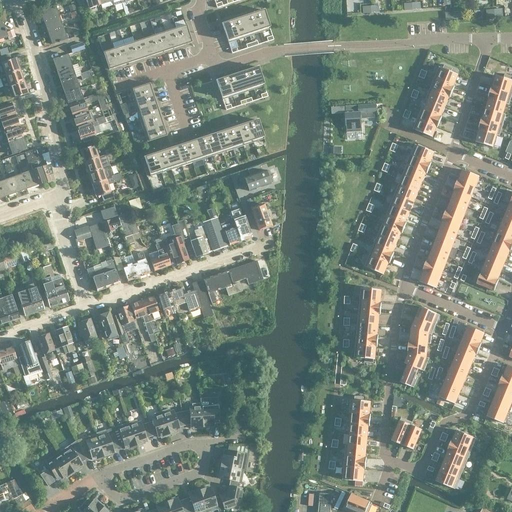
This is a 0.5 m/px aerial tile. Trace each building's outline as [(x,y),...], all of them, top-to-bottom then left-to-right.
[(101,5),(99,0),(86,0),(89,9),(96,6),(98,13),(102,11),(100,5),(101,5)] [(112,2),(111,0),(99,0),(101,5),(102,8),(109,6),(113,5),(112,2)] [(59,17),(55,5),(41,10),(45,22),(59,17)] [(264,10),(253,14),(259,33),(270,30),(264,10)] [(259,33),(253,14),(243,17),(249,37),(259,33)] [(69,25),(67,21),(61,23),(59,17),(45,22),(49,33),(63,28),(62,28),(69,25)] [(249,37),(243,17),(233,21),(239,40),(249,37)] [(239,40),(233,21),(222,24),(228,43),(239,40)] [(271,26),(271,30),(273,30),(274,34),(283,33),(282,23),(280,23),(280,24),(271,26)] [(192,43),(186,26),(175,29),(181,46),(192,43)] [(67,40),(63,28),(49,33),(53,45),(67,40)] [(181,46),(175,29),(165,32),(171,49),(181,46)] [(171,49),(165,32),(155,36),(160,53),(171,49)] [(160,53),(155,36),(145,39),(150,56),(160,53)] [(150,56),(145,39),(134,43),(140,60),(150,56)] [(140,60),(134,43),(124,46),(130,63),(140,60)] [(84,49),(82,44),(70,48),(72,53),(84,49)] [(130,63),(124,46),(114,49),(120,66),(130,63)] [(120,66),(114,49),(103,53),(109,70),(120,66)] [(71,67),(67,55),(53,60),(57,71),(71,67)] [(16,59),(7,62),(1,63),(2,64),(6,75),(20,70),(16,59)] [(287,86),(288,62),(275,62),(274,85),(287,86)] [(454,87),(459,76),(451,73),(452,69),(445,66),(444,70),(442,69),(437,81),(454,88),(454,87)] [(75,78),(71,67),(57,71),(61,83),(75,78)] [(258,67),(247,71),(253,90),(264,86),(258,67)] [(23,82),(20,70),(6,75),(9,87),(23,82)] [(253,90),(247,71),(237,74),(243,93),(253,90)] [(243,93),(237,74),(227,77),(233,97),(243,93)] [(511,77),(505,76),(504,79),(496,77),(493,89),(492,89),(510,94),(511,86),(511,81),(511,80),(511,77)] [(233,97),(227,77),(216,81),(222,100),(233,97)] [(79,89),(75,78),(61,83),(65,94),(79,89)] [(449,98),(450,99),(455,88),(454,87),(454,88),(437,81),(433,91),(449,98)] [(27,94),(23,82),(9,87),(12,94),(1,98),(2,102),(19,96),(19,97),(22,96),(21,96),(27,94)] [(134,101),(153,95),(149,84),(130,90),(134,101)] [(506,105),(510,94),(492,89),(493,89),(492,88),(488,100),(489,100),(489,99),(506,105)] [(83,101),(79,89),(65,94),(69,106),(83,101)] [(449,98),(433,91),(429,101),(445,108),(449,98)] [(137,111),(156,105),(153,95),(134,101),(137,111)] [(503,115),(506,105),(489,99),(489,100),(486,110),(503,115)] [(87,112),(83,101),(69,106),(73,117),(87,112)] [(441,117),(445,108),(429,101),(424,111),(441,118),(441,117)] [(126,103),(120,106),(124,115),(129,113),(126,103)] [(14,116),(10,104),(0,107),(0,120),(1,121),(0,120),(14,116)] [(160,115),(156,105),(137,111),(140,121),(160,115)] [(361,119),(375,118),(375,113),(377,112),(377,105),(359,106),(359,113),(346,114),(346,115),(347,133),(362,132),(361,119)] [(500,125),(503,115),(486,110),(483,120),(500,125)] [(437,128),(438,129),(442,118),(441,117),(441,118),(424,111),(420,121),(437,128)] [(91,124),(91,123),(87,112),(73,117),(77,128),(91,124)] [(163,125),(160,115),(140,121),(144,132),(163,125)] [(18,127),(14,116),(0,120),(1,121),(4,132),(18,127)] [(497,136),(500,125),(483,120),(482,119),(479,130),(480,131),(480,130),(497,136)] [(258,120),(247,124),(253,143),(264,139),(258,120)] [(101,133),(99,126),(98,126),(96,121),(91,123),(91,124),(77,128),(81,140),(89,137),(91,141),(96,140),(94,136),(101,133)] [(437,128),(420,121),(416,131),(433,138),(437,128)] [(253,143),(247,124),(237,127),(243,146),(253,143)] [(166,136),(163,125),(144,132),(147,142),(166,136)] [(22,138),(18,127),(4,132),(8,143),(22,138)] [(243,146),(237,127),(226,130),(233,150),(243,146)] [(233,150),(226,130),(216,134),(222,153),(233,150)] [(493,148),(497,136),(480,130),(480,131),(476,143),(493,148)] [(222,153),(216,134),(206,137),(212,156),(222,153)] [(212,156),(206,137),(196,141),(202,160),(212,156)] [(26,150),(22,138),(8,143),(12,155),(18,153),(20,153),(20,152),(26,150)] [(202,160),(196,141),(185,144),(192,163),(202,160)] [(192,163),(185,144),(175,147),(182,167),(192,163)] [(98,158),(94,146),(80,151),(84,163),(98,158)] [(418,146),(414,157),(430,164),(431,163),(435,153),(418,146)] [(182,167),(175,147),(165,151),(171,170),(182,167)] [(37,154),(35,149),(25,153),(26,158),(33,156),(37,154)] [(171,170),(165,151),(155,154),(161,173),(171,170)] [(161,173),(155,154),(144,158),(147,167),(150,177),(161,173)] [(414,157),(410,167),(426,174),(427,175),(432,164),(431,163),(430,164),(414,157)] [(102,169),(98,158),(84,163),(88,174),(102,169)] [(53,174),(51,164),(45,166),(45,167),(39,168),(38,163),(35,164),(31,166),(33,171),(38,185),(50,180),(48,176),(53,174)] [(245,179),(250,191),(273,183),(268,171),(261,173),(258,167),(249,170),(251,177),(245,179)] [(410,167),(405,177),(422,184),(426,174),(410,167)] [(106,180),(104,174),(107,173),(105,168),(102,169),(88,174),(92,185),(106,181),(106,180)] [(33,171),(22,175),(27,189),(38,185),(33,171)] [(136,176),(134,171),(120,176),(121,180),(126,179),(136,176)] [(459,181),(476,188),(480,177),(463,171),(459,181)] [(27,189),(22,175),(15,177),(13,172),(8,173),(10,179),(15,193),(27,189)] [(405,177),(401,187),(418,194),(422,184),(405,177)] [(110,192),(108,185),(113,183),(111,178),(106,180),(106,181),(92,185),(96,197),(101,196),(103,201),(114,198),(115,197),(113,191),(110,192)] [(15,193),(10,179),(4,181),(0,182),(0,185),(4,197),(15,193)] [(455,192),(455,191),(472,198),(476,188),(459,181),(458,181),(454,192),(455,192)] [(401,187),(397,197),(414,204),(418,194),(401,187)] [(455,192),(451,202),(468,208),(472,198),(455,191),(455,192)] [(397,197),(393,207),(410,214),(414,204),(397,197)] [(142,208),(139,199),(130,202),(131,202),(134,211),(142,208)] [(447,211),(447,212),(464,218),(468,208),(451,202),(447,211)] [(259,231),(271,227),(269,221),(273,220),(269,210),(266,211),(264,205),(251,209),(259,231)] [(118,217),(115,207),(103,211),(106,220),(118,217)] [(139,233),(132,212),(124,215),(122,207),(116,209),(119,216),(118,217),(125,238),(139,233)] [(393,207),(389,217),(406,224),(406,223),(410,214),(393,207)] [(443,222),(460,228),(464,218),(447,212),(447,211),(446,211),(442,222),(443,222)] [(502,224),(511,227),(511,216),(506,214),(502,224)] [(236,227),(241,241),(252,238),(244,215),(233,219),(236,227)] [(389,217),(385,227),(401,234),(402,234),(407,223),(406,223),(406,224),(389,217)] [(121,226),(118,218),(102,223),(105,232),(105,234),(114,231),(113,229),(121,226)] [(226,246),(222,233),(217,218),(202,223),(204,228),(194,231),(197,239),(191,241),(196,257),(207,253),(212,251),(226,246)] [(190,238),(184,220),(177,223),(183,240),(190,238)] [(443,222),(439,232),(456,238),(460,228),(443,222)] [(111,252),(105,234),(105,232),(104,232),(101,223),(89,227),(98,256),(111,252)] [(241,241),(236,227),(229,230),(226,223),(220,225),(223,232),(225,232),(229,245),(241,241)] [(498,234),(511,239),(511,227),(502,224),(498,234)] [(385,227),(381,237),(397,243),(401,234),(385,227)] [(90,236),(88,228),(87,228),(77,231),(74,232),(74,233),(76,238),(76,239),(78,238),(79,240),(90,236)] [(172,246),(167,232),(160,235),(163,243),(165,249),(172,246)] [(439,232),(435,242),(452,248),(456,238),(439,232)] [(510,251),(511,251),(511,248),(511,239),(498,234),(493,244),(510,251)] [(381,237),(376,247),(393,253),(397,243),(381,237)] [(435,242),(432,252),(448,258),(452,248),(435,242)] [(54,248),(52,243),(42,246),(44,252),(54,248)] [(170,265),(165,249),(163,243),(155,245),(160,257),(150,260),(154,271),(156,270),(157,271),(159,270),(160,269),(170,265)] [(188,260),(183,244),(172,248),(177,264),(188,260)] [(489,254),(506,261),(510,251),(493,244),(489,254)] [(376,247),(372,256),(389,263),(389,264),(390,264),(394,253),(393,253),(376,247)] [(24,258),(22,252),(15,255),(17,261),(24,258)] [(150,273),(143,252),(139,254),(141,260),(134,263),(139,277),(150,273)] [(428,262),(445,269),(448,258),(432,252),(428,262)] [(485,264),(502,270),(506,261),(489,254),(485,264)] [(139,277),(134,263),(128,265),(125,256),(119,258),(122,267),(127,281),(139,277)] [(372,256),(367,269),(384,275),(389,264),(389,263),(372,256)] [(271,277),(264,259),(229,271),(233,284),(247,279),(249,285),(271,277)] [(120,284),(112,260),(107,262),(110,271),(104,274),(108,288),(120,284)] [(424,273),(424,272),(441,279),(445,269),(428,262),(427,261),(423,272),(424,273)] [(54,278),(49,263),(46,265),(46,267),(51,279),(54,278)] [(481,274),(498,280),(502,270),(485,264),(481,274)] [(108,288),(104,274),(96,276),(93,268),(87,270),(90,279),(92,278),(97,292),(108,288)] [(231,287),(226,272),(214,276),(220,291),(226,289),(228,297),(243,292),(240,284),(231,287)] [(424,273),(420,283),(437,289),(441,279),(424,272),(424,273)] [(494,291),(499,281),(483,275),(481,274),(477,284),(494,291)] [(220,291),(214,276),(213,277),(213,275),(207,277),(208,278),(203,280),(211,303),(217,301),(214,293),(220,291)] [(69,301),(61,279),(52,282),(53,286),(54,289),(59,305),(69,301)] [(191,284),(193,290),(200,308),(204,319),(213,316),(201,281),(200,281),(193,284),(191,284)] [(35,283),(25,287),(26,289),(29,298),(38,295),(35,283)] [(180,288),(169,292),(174,306),(177,315),(189,311),(189,312),(200,308),(193,290),(182,294),(180,288)] [(35,313),(29,298),(26,289),(22,291),(25,299),(20,301),(25,316),(35,313)] [(54,289),(52,290),(45,293),(50,308),(59,305),(54,289)] [(381,304),(382,291),(364,289),(363,302),(381,304)] [(168,308),(174,306),(169,292),(158,296),(163,310),(161,311),(164,320),(171,318),(168,308)] [(44,310),(39,296),(39,295),(38,295),(29,298),(35,313),(44,310)] [(19,318),(14,303),(13,299),(8,301),(7,297),(2,299),(5,306),(10,321),(19,318)] [(158,332),(152,314),(158,311),(153,297),(142,301),(149,322),(150,324),(153,331),(154,333),(158,332)] [(10,321),(5,306),(2,299),(0,299),(0,306),(1,308),(0,307),(0,323),(0,325),(10,321)] [(149,322),(142,301),(131,305),(136,319),(143,317),(145,323),(149,322)] [(363,302),(362,313),(379,315),(380,315),(382,304),(381,304),(363,302)] [(122,326),(129,324),(132,331),(136,329),(128,306),(116,310),(118,315),(111,317),(117,334),(121,344),(127,342),(122,326)] [(433,325),(437,314),(419,307),(415,317),(433,325)] [(262,324),(258,310),(253,311),(252,309),(247,311),(247,313),(232,317),(237,332),(262,324)] [(117,334),(111,317),(110,312),(99,316),(104,332),(110,330),(111,336),(117,334)] [(379,315),(362,313),(360,324),(378,326),(379,315)] [(237,336),(229,315),(220,318),(228,339),(237,336)] [(429,334),(433,325),(415,317),(410,329),(429,334)] [(96,337),(90,319),(78,323),(84,341),(96,337)] [(153,331),(150,324),(145,326),(147,333),(153,331)] [(377,336),(378,326),(360,324),(359,335),(377,336)] [(76,351),(67,327),(56,331),(62,347),(63,347),(65,352),(68,351),(69,353),(76,351)] [(468,327),(464,337),(480,344),(485,334),(468,327)] [(409,342),(428,345),(429,334),(410,329),(409,342)] [(108,348),(103,333),(97,335),(102,350),(108,348)] [(55,351),(49,334),(37,338),(43,355),(55,351)] [(359,335),(358,345),(376,347),(376,348),(377,348),(378,336),(377,336),(359,335)] [(464,337),(459,347),(476,354),(476,355),(477,355),(481,344),(480,344),(464,337)] [(23,356),(18,357),(25,376),(41,371),(38,360),(36,354),(34,354),(29,341),(19,344),(23,356)] [(409,342),(408,353),(426,358),(428,345),(409,342)] [(376,348),(376,347),(358,345),(357,358),(375,360),(376,348)] [(18,365),(12,347),(0,350),(0,363),(0,365),(8,363),(10,368),(13,367),(17,379),(23,377),(18,365)] [(124,354),(122,348),(122,347),(116,349),(120,359),(125,357),(124,354)] [(459,347),(455,357),(472,364),(476,355),(476,354),(459,347)] [(95,376),(90,362),(87,350),(78,352),(89,386),(96,383),(94,376),(95,376)] [(83,372),(77,352),(67,356),(74,375),(83,372)] [(408,353),(404,363),(407,365),(418,369),(422,370),(426,358),(408,353)] [(50,373),(45,357),(39,360),(44,375),(50,373)] [(455,357),(451,367),(468,374),(472,364),(455,357)] [(407,365),(400,382),(411,387),(418,369),(407,365)] [(511,380),(511,368),(508,366),(504,376),(503,377),(511,380)] [(451,367),(447,377),(464,384),(468,374),(451,367)] [(45,376),(36,379),(43,396),(51,393),(45,376)] [(511,391),(511,380),(503,377),(504,376),(503,376),(498,387),(499,387),(511,391)] [(447,377),(443,387),(460,394),(464,384),(447,377)] [(443,387),(439,398),(455,405),(460,394),(443,387)] [(511,404),(511,403),(511,391),(499,387),(495,397),(511,404)] [(508,414),(511,404),(495,397),(491,407),(508,414)] [(353,401),(352,414),(370,415),(371,402),(353,401)] [(219,423),(218,403),(200,404),(202,429),(209,428),(209,427),(213,426),(213,423),(219,423)] [(202,429),(200,404),(192,404),(192,407),(189,408),(189,410),(182,412),(185,426),(190,425),(191,428),(195,428),(195,429),(202,429)] [(503,424),(508,414),(491,407),(487,417),(503,424)] [(185,426),(182,412),(174,414),(173,411),(170,412),(169,409),(161,412),(170,436),(176,433),(175,432),(180,430),(179,427),(185,426)] [(170,436),(161,412),(153,415),(154,417),(152,418),(153,421),(147,423),(152,437),(157,435),(158,438),(163,436),(163,438),(170,436)] [(352,414),(351,424),(369,426),(369,427),(370,427),(371,415),(370,415),(352,414)] [(152,437),(147,423),(141,425),(140,422),(137,423),(136,420),(129,423),(137,447),(143,445),(142,443),(147,442),(146,439),(152,437)] [(403,446),(411,426),(400,421),(392,441),(403,446)] [(137,447),(129,423),(121,426),(121,429),(119,430),(120,433),(114,435),(119,448),(124,446),(125,449),(130,447),(130,449),(137,447)] [(351,424),(350,435),(368,437),(369,427),(369,426),(351,424)] [(413,450),(422,430),(411,426),(403,446),(413,450)] [(457,431),(452,441),(469,448),(473,438),(457,431)] [(119,448),(114,435),(108,437),(107,434),(104,435),(103,432),(96,435),(104,458),(110,456),(109,455),(114,453),(113,450),(119,448)] [(104,458),(96,435),(88,437),(89,440),(86,441),(87,444),(80,447),(86,460),(91,458),(92,460),(97,459),(98,461),(104,458)] [(350,435),(349,446),(366,448),(368,437),(350,435)] [(452,441),(448,451),(465,458),(469,448),(452,441)] [(349,446),(347,457),(365,458),(366,448),(349,446)] [(81,463),(86,460),(80,447),(73,451),(71,449),(68,450),(67,448),(60,452),(74,473),(79,470),(78,468),(82,465),(81,463)] [(242,463),(243,460),(240,459),(241,453),(227,450),(225,456),(223,456),(222,460),(220,460),(219,467),(243,471),(245,463),(242,463)] [(448,451),(444,461),(461,468),(465,458),(448,451)] [(74,473),(60,452),(53,457),(55,460),(52,461),(54,464),(49,467),(57,479),(62,476),(64,478),(67,476),(69,477),(74,473)] [(347,457),(346,467),(364,469),(364,470),(365,470),(366,458),(365,458),(347,457)] [(440,471),(457,478),(456,479),(457,479),(462,468),(461,468),(444,461),(440,471)] [(242,480),(243,471),(219,467),(217,473),(219,473),(218,478),(230,480),(229,486),(243,489),(244,483),(238,482),(239,479),(242,480)] [(346,467),(345,480),(363,482),(364,470),(364,469),(346,467)] [(41,474),(48,485),(55,480),(48,469),(41,474)] [(440,471),(436,482),(452,489),(456,479),(457,478),(440,471)] [(2,505),(14,499),(23,495),(20,489),(19,489),(14,480),(13,481),(0,486),(0,488),(0,489),(0,488),(0,501),(0,502),(2,505)] [(240,505),(243,489),(229,486),(228,486),(227,494),(220,496),(220,497),(225,510),(240,505)] [(219,511),(225,510),(220,497),(214,499),(210,487),(206,489),(205,487),(199,489),(206,511),(210,511),(215,510),(214,507),(217,507),(218,511),(219,511)] [(206,511),(199,489),(193,492),(193,493),(189,495),(190,498),(184,500),(188,511),(191,511),(194,511),(206,511)] [(330,511),(331,509),(332,494),(320,493),(318,511),(330,511)] [(0,511),(10,511),(27,502),(23,495),(14,499),(17,503),(2,511),(0,511)] [(354,511),(366,511),(370,503),(352,495),(346,509),(354,511)] [(98,511),(104,506),(99,502),(97,503),(94,500),(92,503),(87,499),(84,496),(77,501),(81,506),(78,510),(80,511),(98,511)] [(188,511),(184,500),(178,502),(177,499),(173,500),(172,499),(166,501),(169,511),(188,511)] [(169,511),(166,501),(160,503),(160,505),(156,506),(157,509),(151,511),(169,511)]
